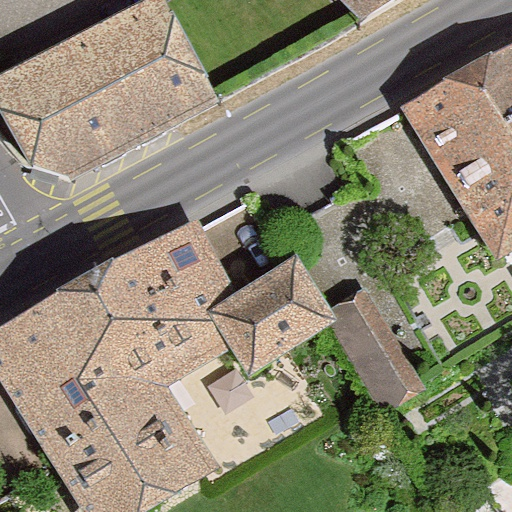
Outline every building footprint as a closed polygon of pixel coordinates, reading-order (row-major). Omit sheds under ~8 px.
[(336,0),(363,21),(402,0),(336,0)] [(159,12),(0,93),(0,96),(38,169),(64,155),(78,181),(218,109),(166,8),(159,12)] [(511,49),(404,111),(408,118),(467,214),(491,252),(511,238),(511,49)] [(246,360),(325,312),(291,257),(228,297),(194,228),(0,331),(0,365),(59,459),(92,511),(112,511),(202,459),(153,377),(230,333),(246,360)] [(364,292),(327,315),(385,410),(422,388),(364,292)]
